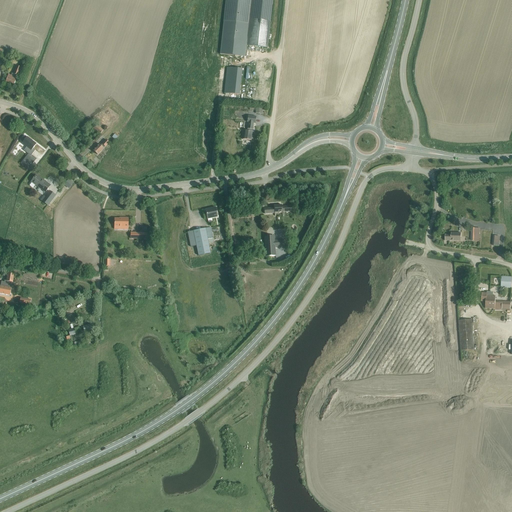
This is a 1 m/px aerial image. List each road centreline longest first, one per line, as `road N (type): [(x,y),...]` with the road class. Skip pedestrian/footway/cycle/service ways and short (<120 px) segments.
road 1 (unclassified): [(14,511),(122,462),(236,382),(326,270),(368,176),(410,169)]
road 2 (primary): [(0,498),(160,420),(216,379),(285,305),(344,197)]
road 3 (secondary): [(270,168),(124,189),(81,168),(36,117),(0,102)]
road 4 (unclassified): [(511,265),(433,250),(427,239),(434,185),(424,170),(410,169)]
road 5 (track): [(287,0),(270,168)]
road 6 (unclassified): [(413,147),(402,68),(418,0)]
